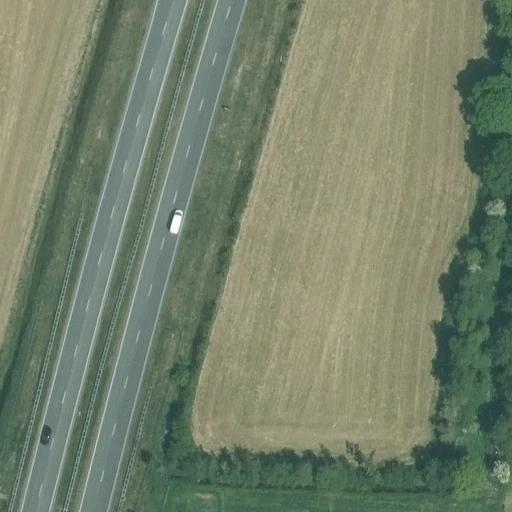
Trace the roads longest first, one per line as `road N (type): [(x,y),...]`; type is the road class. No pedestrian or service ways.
road 1 (trunk): [(173,0),(35,511)]
road 2 (trunk): [(94,511),(232,0)]
